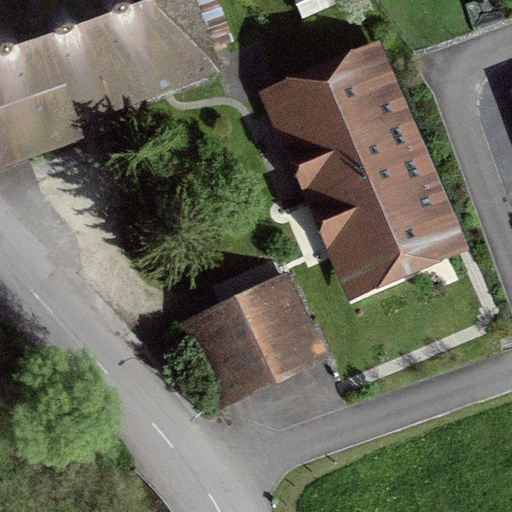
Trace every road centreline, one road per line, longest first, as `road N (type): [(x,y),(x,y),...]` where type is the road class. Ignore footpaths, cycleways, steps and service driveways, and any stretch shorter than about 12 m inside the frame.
road 1 (residential): [(186,462),(288,447),(511,367)]
road 2 (residential): [(0,256),(186,462)]
road 3 (residential): [(511,267),(456,105),(469,61),(511,40)]
